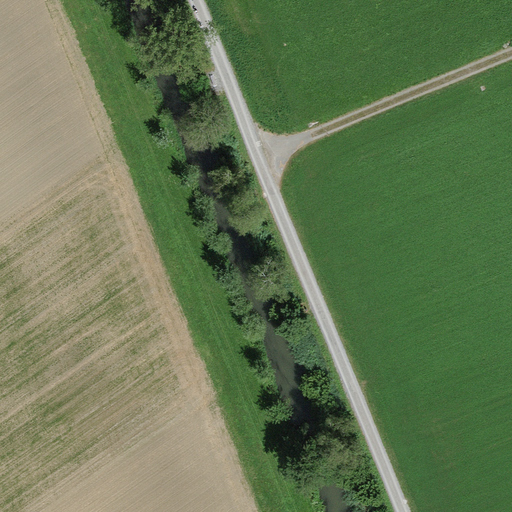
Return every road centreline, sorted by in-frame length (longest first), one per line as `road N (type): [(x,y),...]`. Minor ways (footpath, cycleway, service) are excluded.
road 1 (track): [(410,511),(265,154)]
road 2 (track): [(265,154),(511,52)]
road 3 (track): [(265,154),(201,0)]
